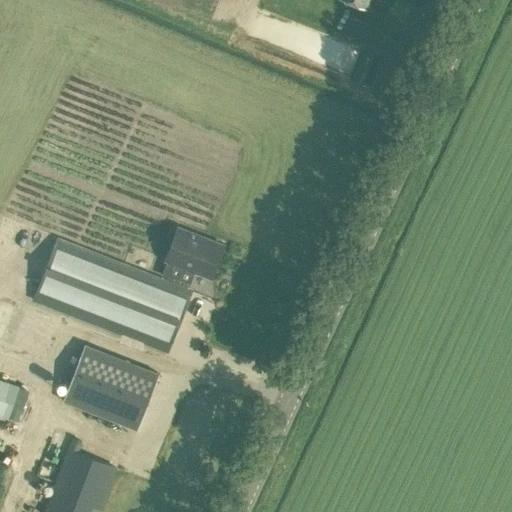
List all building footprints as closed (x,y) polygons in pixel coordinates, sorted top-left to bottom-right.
[(329,7),(325,21),(361,31),(365,17),(329,7)] [(334,39),(331,51),(354,57),(357,45),(334,39)] [(210,280),(218,257),(222,245),(177,227),(163,261),(166,262),(161,276),(189,287),(194,273),(210,280)] [(7,228),(4,254),(38,259),(41,232),(7,228)] [(57,238),(34,297),(168,349),(191,290),(57,238)] [(137,429),(159,373),(84,344),(62,400),(137,429)] [(18,385),(0,380),(0,414),(7,417),(7,416),(18,420),(28,389),(18,385)] [(97,511),(114,467),(68,449),(44,511),(97,511)]
